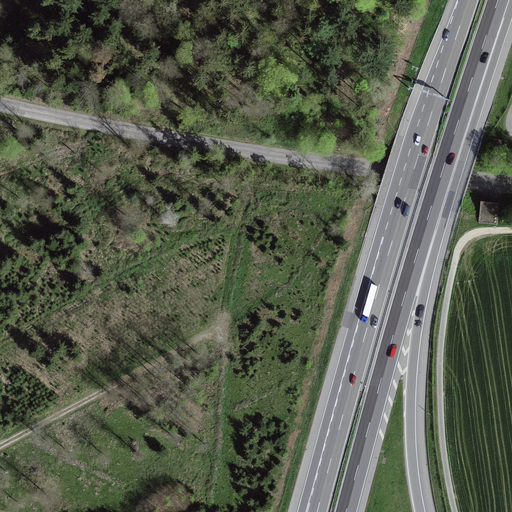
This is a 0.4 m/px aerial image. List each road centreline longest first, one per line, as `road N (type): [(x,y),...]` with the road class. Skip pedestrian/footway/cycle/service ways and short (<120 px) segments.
road 1 (motorway): [(468,0),(318,504)]
road 2 (motorway): [(345,511),(493,15)]
road 3 (unclassified): [(511,184),(251,151),(0,104)]
road 4 (motorway): [(419,511),(410,428),(414,344),(476,114),(493,15)]
road 5 (track): [(454,511),(440,369),(455,258),(472,234),(511,229)]
road 6 (track): [(0,445),(223,324)]
